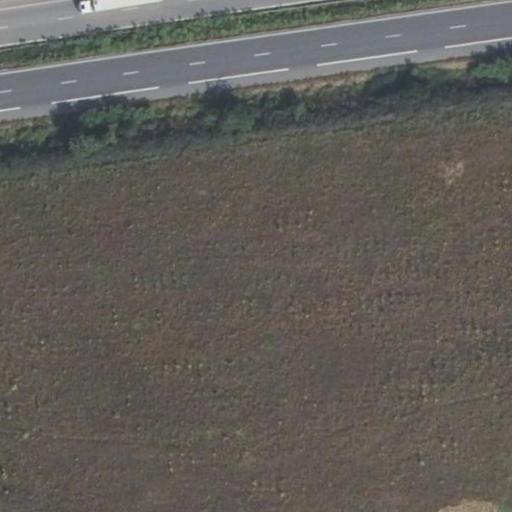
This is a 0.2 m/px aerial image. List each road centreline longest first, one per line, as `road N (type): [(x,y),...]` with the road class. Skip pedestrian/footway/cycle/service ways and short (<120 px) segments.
road 1 (trunk): [(0,95),(511,23)]
road 2 (trunk): [(203,0),(0,28)]
